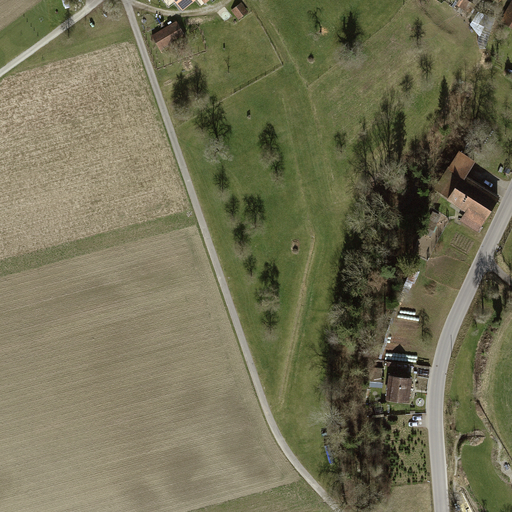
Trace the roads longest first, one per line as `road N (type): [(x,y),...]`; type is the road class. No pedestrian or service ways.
road 1 (residential): [(128,0),(264,406),(284,447),(340,511)]
road 2 (tertiary): [(479,272),(441,369),(443,511)]
road 3 (track): [(0,74),(101,0)]
